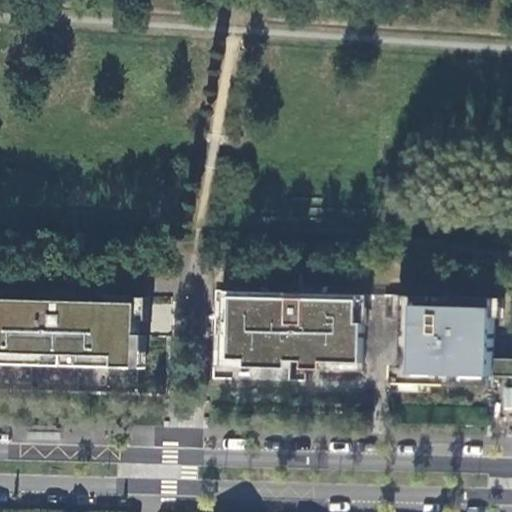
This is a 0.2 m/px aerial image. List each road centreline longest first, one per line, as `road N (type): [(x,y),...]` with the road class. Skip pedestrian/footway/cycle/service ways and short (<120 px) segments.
road 1 (residential): [(162,488),(511,497)]
road 2 (residential): [(511,467),(164,457)]
road 3 (residential): [(164,457),(0,452)]
road 4 (residential): [(0,483),(162,488)]
